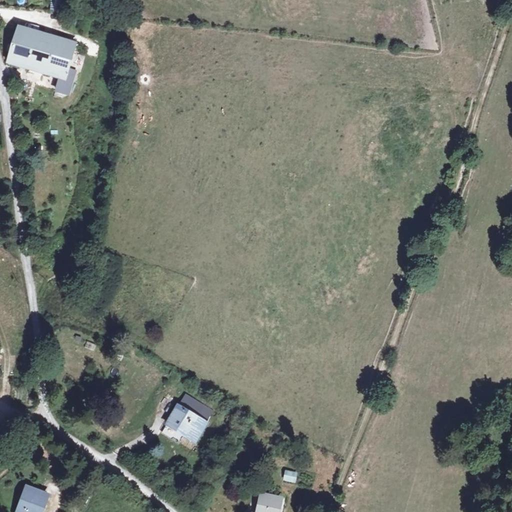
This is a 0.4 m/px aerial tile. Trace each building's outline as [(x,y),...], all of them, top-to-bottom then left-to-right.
[(64,14),(65,0),(52,0),(52,12),(64,14)] [(69,70),(76,44),(18,27),(8,64),(61,79),(57,91),(69,95),(75,72),(69,70)] [(94,352),(97,346),(87,341),(84,347),(94,352)] [(196,442),(207,423),(178,406),(168,423),(181,431),(180,432),(196,442)] [(285,480),(295,482),(296,474),(286,472),(285,480)] [(41,511),(48,496),(27,489),(24,498),(26,499),(22,510),(19,509),(18,511),(41,511)] [(278,511),(281,499),(262,495),(258,511),(278,511)]
